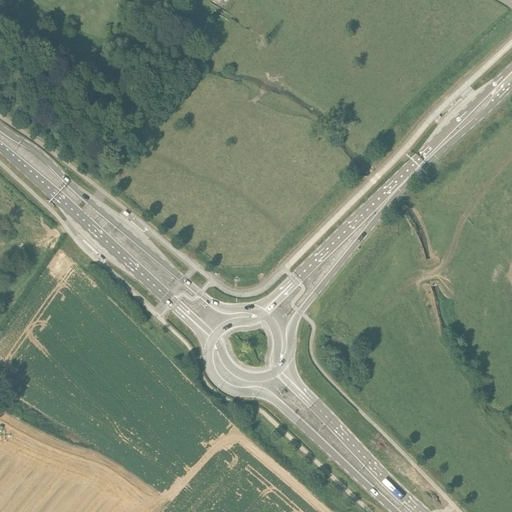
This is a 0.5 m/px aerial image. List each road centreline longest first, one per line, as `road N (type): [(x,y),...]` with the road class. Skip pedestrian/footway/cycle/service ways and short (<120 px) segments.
road 1 (primary): [(285,360),(296,316),(337,265),(394,197),(511,85)]
road 2 (primary): [(251,309),(207,300),(0,127)]
road 3 (primary): [(511,66),(293,281)]
road 4 (primary): [(208,350),(221,384),(273,399),(395,511)]
road 5 (primary): [(0,147),(174,304)]
road 6 (primary): [(419,511),(310,400)]
